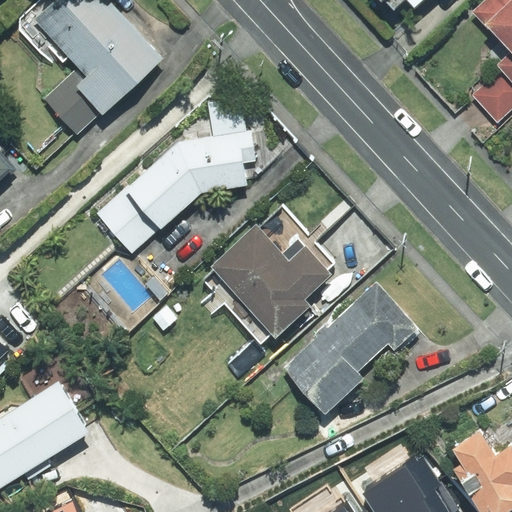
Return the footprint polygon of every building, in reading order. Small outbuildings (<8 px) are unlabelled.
[(75,132),(107,103),(108,103),(156,62),(154,60),(157,58),(125,23),(124,25),(102,0),(51,0),(32,17),(77,68),(44,98),(75,132)] [(511,0),(480,0),(469,10),(505,50),(467,83),(494,113),(511,97),(511,0)] [(127,250),(192,192),(248,184),(242,142),(163,153),(95,213),(127,250)] [(269,212),(210,263),(269,332),(328,281),(269,212)] [(372,285),(283,368),(318,405),(407,322),(372,285)] [(154,316),(162,327),(176,318),(168,306),(154,316)] [(0,349),(12,339),(0,326),(0,349)] [(56,386),(0,417),(0,479),(83,432),(56,386)] [(511,420),(447,459),(480,511),(488,511),(511,497),(511,420)] [(448,511),(441,505),(457,488),(420,453),(363,511),(448,511)] [(358,478),(347,463),(326,478),(337,493),(358,478)] [(74,511),(69,500),(43,511),(74,511)]
